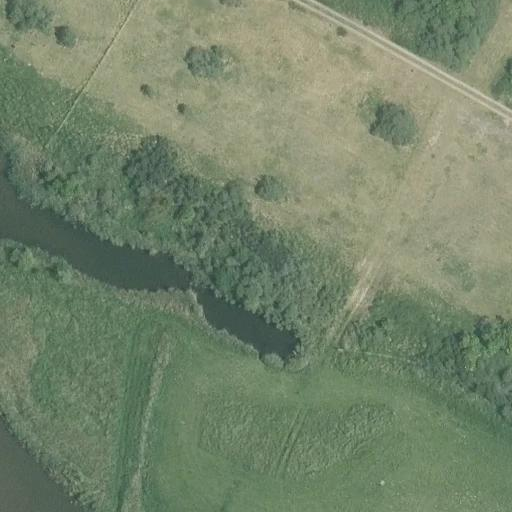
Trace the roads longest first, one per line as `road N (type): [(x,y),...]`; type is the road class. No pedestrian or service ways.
road 1 (track): [(502,0),(451,85),(364,282),(303,379),(156,322),(121,511)]
road 2 (track): [(511,120),(287,0)]
